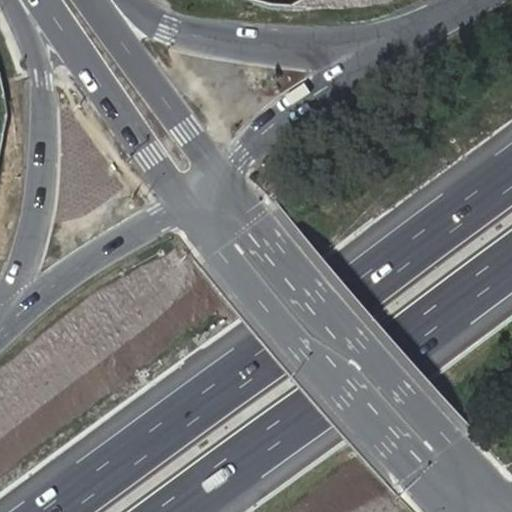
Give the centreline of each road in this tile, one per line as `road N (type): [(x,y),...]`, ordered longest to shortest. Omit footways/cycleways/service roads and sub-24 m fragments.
road 1 (motorway): [(511,175),(62,511)]
road 2 (primary): [(509,505),(336,326),(220,178)]
road 3 (motorway): [(170,511),(511,259)]
road 4 (primary): [(184,203),(299,348),(452,511)]
road 5 (motorway): [(451,15),(341,47),(280,47),(187,31),(131,0)]
road 6 (motorway): [(10,0),(43,78),(45,183),(29,253),(0,313)]
road 7 (motorway): [(451,15),(294,109),(220,178)]
road 8 (primary): [(45,0),(184,203)]
road 9 (motorway): [(184,203),(55,285),(0,332)]
road 10 (primary): [(220,178),(95,0)]
